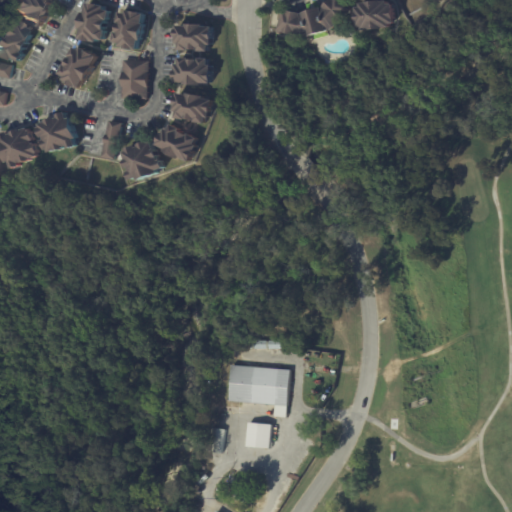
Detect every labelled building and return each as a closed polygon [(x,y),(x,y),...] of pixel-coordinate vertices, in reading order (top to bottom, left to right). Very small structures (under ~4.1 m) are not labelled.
[(53,4),(44,0),(15,0),(10,12),(42,27),(53,4)] [(352,22),(346,0),(336,0),(295,12),(283,10),(279,32),(300,36),(352,22)] [(357,3),(358,29),(395,27),(394,2),(357,3)] [(81,39),(106,43),(112,7),(86,3),(81,39)] [(147,14),(122,10),(115,45),(140,50),(147,14)] [(0,32),(0,53),(14,61),(24,61),(24,54),(34,33),(9,21),(6,21),(0,32)] [(214,25),(178,25),(177,50),(213,51),(214,25)] [(84,88),(98,55),(75,45),(61,78),(84,88)] [(212,84),(212,59),(177,58),(176,84),(212,84)] [(123,99),(148,100),(149,61),(124,60),(123,99)] [(0,70),(0,77),(12,78),(13,64),(0,64),(0,70)] [(209,124),(214,99),(179,92),(174,117),(209,124)] [(70,113),(39,123),(49,154),(80,145),(70,113)] [(117,160),(125,123),(110,120),(102,157),(117,160)] [(202,139),(169,124),(159,147),(191,162),(202,139)] [(10,167),(41,159),(32,127),(1,135),(10,167)] [(164,171),(154,140),(123,150),(134,181),(164,171)] [(290,369),(231,366),(229,402),(275,404),(275,416),(288,417),(290,369)] [(273,425),(249,422),(246,446),(270,449),(273,425)]
